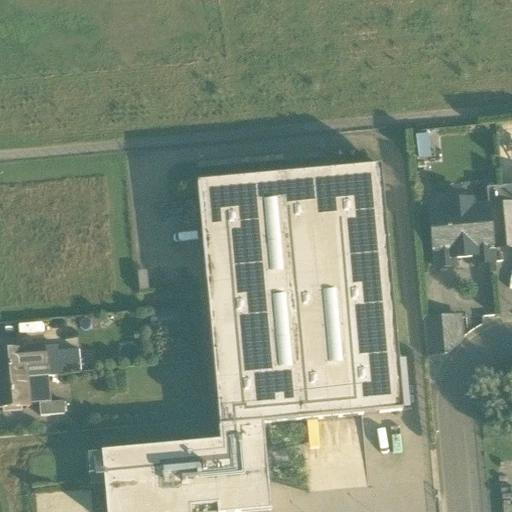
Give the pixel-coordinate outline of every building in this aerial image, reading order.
[(381,170),(197,186),(219,429),(263,426),(403,413),(381,170)] [(511,187),(486,190),(487,209),(488,209),(505,208),(511,206),(511,187)] [(430,214),(435,270),(454,268),(453,258),(473,256),(474,266),(493,265),(491,244),(488,209),(487,209),(471,210),(471,204),(446,207),(446,213),(430,214)] [(488,209),(491,244),(508,243),(505,208),(488,209)] [(178,310),(152,311),(152,325),(179,323),(178,310)] [(423,322),(426,358),(444,357),(459,344),(457,319),(423,322)] [(0,351),(0,382),(28,380),(27,367),(47,365),(46,351),(45,347),(25,349),(0,351)] [(27,367),(28,380),(49,378),(85,374),(83,348),(54,351),(54,347),(45,347),(46,351),(47,365),(27,367)] [(49,378),(28,380),(31,406),(42,404),(51,404),(49,378)] [(0,411),(31,408),(31,406),(28,380),(0,382),(0,411)] [(42,404),(43,420),(66,418),(65,402),(51,404),(42,404)] [(236,511),(269,492),(263,426),(219,429),(218,429),(219,443),(101,454),(106,511),(190,511),(190,510),(217,508),(216,511),(236,511)] [(270,511),(269,492),(236,511),(270,511)]
